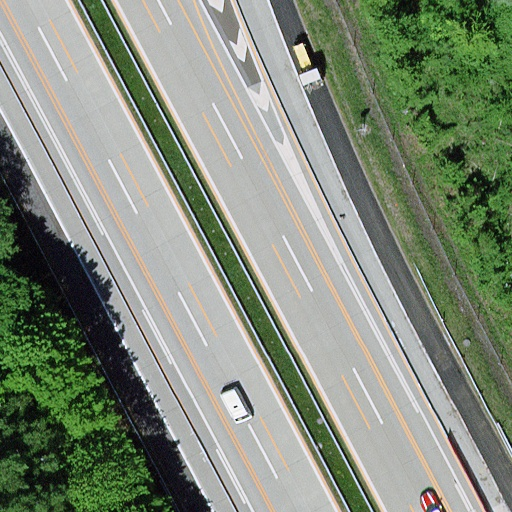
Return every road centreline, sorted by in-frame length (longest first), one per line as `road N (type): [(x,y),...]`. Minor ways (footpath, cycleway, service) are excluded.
road 1 (motorway): [(420,503),(152,0)]
road 2 (motorway): [(420,503),(404,349),(308,146),(251,0)]
road 3 (motorway): [(20,0),(177,294)]
road 4 (motorway): [(0,75),(65,198),(177,294)]
road 5 (motorway): [(177,294),(291,511)]
